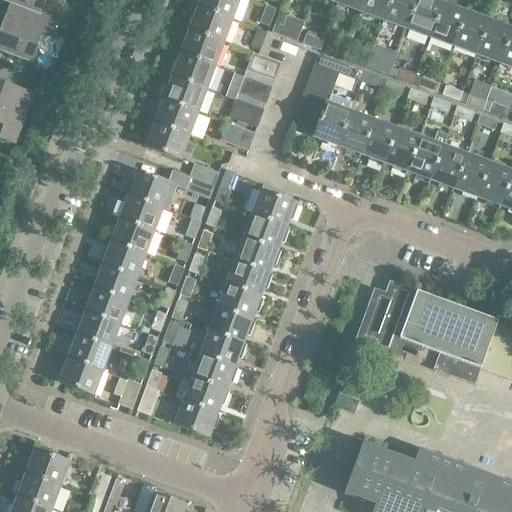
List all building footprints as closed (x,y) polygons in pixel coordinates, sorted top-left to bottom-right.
[(40,15),(45,0),(27,0),(24,9),(40,15)] [(238,0),(196,0),(194,7),(197,8),(231,21),(238,0)] [(336,0),(336,4),(359,12),(363,0),(336,0)] [(363,0),(359,12),(382,21),(389,0),(363,0)] [(389,0),(382,21),(406,29),(416,0),(389,0)] [(416,0),(406,29),(429,38),(441,4),(433,1),(433,0),(416,0)] [(441,4),(429,38),(452,47),(464,13),(456,10),(457,7),(443,1),(441,4)] [(40,15),(24,9),(9,3),(0,27),(0,34),(20,42),(14,58),(30,63),(41,35),(53,39),(60,22),(40,15)] [(265,7),(259,23),(268,27),(274,10),(265,7)] [(231,21),(197,8),(194,17),(191,15),(185,30),(188,31),(222,44),(231,21)] [(465,13),(464,13),(452,47),(475,55),(488,21),(480,18),(481,15),(466,10),(465,13)] [(274,25),(271,33),(279,36),(296,42),(302,24),(286,18),(282,28),(274,25)] [(489,18),(488,22),(488,21),(475,55),(499,64),(511,30),(503,27),(504,24),(489,18)] [(511,28),(511,30),(499,64),(511,68),(511,28)] [(257,30),(251,47),(259,50),(265,33),(257,30)] [(222,44),(188,31),(185,40),(182,39),(177,53),(180,55),(214,67),(222,44)] [(322,42),(305,36),(302,44),(319,50),(322,42)] [(345,50),(329,44),(325,53),(342,59),(345,50)] [(388,77),(396,54),(374,46),(366,68),(388,77)] [(365,67),(368,59),(352,53),(348,61),(365,67)] [(214,67),(180,55),(177,63),(173,62),(168,77),(171,78),(205,90),(214,67)] [(273,81),(279,65),(252,55),(246,71),(273,81)] [(336,76),(337,73),(341,65),(318,56),(314,67),(336,76)] [(357,71),(341,65),(337,73),(354,79),(357,71)] [(336,76),(314,67),(309,79),(332,87),(336,76)] [(412,85),(415,76),(398,70),(395,79),(412,85)] [(377,88),(380,80),(364,74),(361,82),(377,88)] [(205,90),(171,78),(168,86),(165,85),(159,100),(163,101),(196,114),(205,90)] [(265,104),(271,88),(243,78),(237,94),(265,104)] [(332,87),(309,79),(305,89),(328,98),(332,87)] [(435,93),(438,85),(422,79),(419,87),(435,93)] [(400,97),(404,88),(387,82),(384,91),(400,97)] [(0,125),(2,126),(0,131),(0,139),(15,145),(33,94),(3,83),(0,91),(0,125)] [(458,102),(462,93),(445,87),(442,96),(458,102)] [(324,109),(325,104),(326,104),(328,98),(305,89),(301,100),(324,109)] [(424,105),(427,97),(410,91),(407,99),(424,105)] [(481,110),(485,102),(468,96),(465,104),(481,110)] [(447,114),(450,105),(434,99),(430,108),(447,114)] [(319,121),(324,109),(301,100),(296,112),(319,121)] [(196,114),(163,101),(160,110),(156,109),(151,123),(154,124),(188,137),(196,114)] [(235,101),(229,118),(256,128),(262,111),(235,101)] [(326,104),(325,104),(324,109),(319,121),(315,132),(313,138),(322,141),(321,144),(336,150),(337,146),(349,113),(326,104)] [(505,119),(508,111),(492,104),(489,113),(505,119)] [(470,122),(473,114),(457,108),(454,116),(470,122)] [(315,132),(319,121),(296,112),(292,124),(315,132)] [(359,158),(360,155),(372,121),(349,113),(337,146),(345,150),(344,153),(359,158)] [(493,131),(497,123),(480,116),(477,125),(493,131)] [(382,167),(383,164),(396,130),(372,121),(360,155),(369,158),(367,161),(382,167)] [(188,137),(154,124),(151,133),(148,132),(142,146),(146,148),(179,160),(188,137)] [(220,141),(247,151),(254,135),(226,125),(220,141)] [(511,137),(511,128),(503,125),(500,133),(511,137)] [(405,175),(407,172),(419,139),(396,130),(383,164),(392,167),(391,170),(405,175)] [(442,147),(419,139),(407,172),(415,175),(414,179),(429,184),(430,181),(442,147)] [(452,193),(453,189),(466,156),(442,147),(430,181),(438,184),(437,187),(452,193)] [(475,201),(476,198),(488,164),(466,156),(453,189),(461,192),(460,196),(475,201)] [(6,162),(1,171),(10,176),(15,166),(6,162)] [(498,210),(500,207),(511,173),(511,172),(488,164),(476,198),(485,201),(484,204),(498,210)] [(213,187),(218,174),(194,166),(189,178),(213,187)] [(124,196),(127,197),(161,209),(170,185),(136,173),(133,182),(130,181),(124,196)] [(511,173),(500,207),(508,210),(507,213),(511,214),(511,173)] [(189,178),(184,191),(208,200),(213,187),(189,178)] [(214,202),(222,205),(229,188),(220,185),(214,202)] [(285,228),(288,219),(291,220),(297,206),(294,204),(260,192),(251,215),(285,228)] [(116,219),(119,220),(153,233),(161,209),(127,197),(124,206),(121,204),(116,219)] [(212,208),(206,225),(214,228),(220,211),(212,208)] [(276,251),(280,242),(283,244),(288,229),(285,228),(251,215),(243,239),(276,251)] [(107,242),(110,243),(144,256),(153,233),(119,220),(116,229),(113,227),(107,242)] [(191,220),(185,237),(193,240),(200,223),(191,220)] [(203,232),(197,248),(205,251),(212,235),(203,232)] [(268,274),(271,266),(274,267),(280,252),(276,251),(243,239),(234,262),(268,274)] [(98,266),(102,267),(135,279),(144,256),(110,243),(107,252),(104,251),(98,266)] [(182,244),(176,260),(185,263),(191,247),(182,244)] [(195,255),(188,271),(197,274),(203,258),(195,255)] [(259,297),(262,289),(266,290),(271,275),(268,274),(234,262),(226,285),(259,297)] [(90,289),(93,290),(127,302),(135,279),(102,267),(99,275),(95,274),(90,289)] [(174,267),(168,283),(176,287),(182,270),(174,267)] [(186,278),(180,295),(188,298),(194,281),(186,278)] [(369,301),(354,341),(400,358),(402,353),(418,358),(422,348),(439,354),(432,370),(473,385),(479,370),(497,322),(389,282),(380,305),(369,301)] [(251,321),(254,312),(257,313),(263,299),(259,297),(226,285),(217,308),(251,321)] [(81,312),(85,313),(118,326),(127,302),(93,290),(90,299),(87,297),(81,312)] [(165,290),(159,307),(168,310),(174,293),(165,290)] [(177,301),(171,318),(180,321),(186,304),(177,301)] [(242,344),(245,335),(249,337),(254,322),(251,321),(217,308),(209,332),(242,344)] [(78,321),(73,335),(76,337),(110,349),(118,326),(85,313),(81,322),(78,321)] [(157,313),(151,330),(159,333),(165,317),(157,313)] [(169,325),(163,341),(171,344),(177,328),(169,325)] [(234,367),(237,359),(240,360),(245,345),(242,344),(209,332),(200,355),(234,367)] [(101,372),(110,349),(76,337),(73,345),(70,344),(64,359),(67,360),(101,372)] [(148,337),(142,353),(151,356),(157,340),(148,337)] [(160,348),(154,365),(163,368),(169,351),(160,348)] [(225,391),(228,382),(231,383),(237,369),(234,367),(200,355),(191,378),(225,391)] [(59,383),(92,396),(101,372),(67,360),(64,368),(61,367),(56,382),(59,383)] [(140,360),(133,377),(142,380),(148,363),(140,360)] [(145,388),(154,391),(160,375),(151,371),(145,388)] [(216,414),(220,405),(223,407),(228,392),(225,391),(191,378),(183,402),(216,414)] [(343,380),(333,407),(353,414),(363,388),(343,380)] [(127,381),(120,398),(118,405),(131,410),(140,386),(127,381)] [(158,393),(154,391),(145,388),(137,412),(150,417),(158,393)] [(183,402),(174,426),(208,438),(211,429),(214,430),(220,415),(216,414),(183,402)] [(374,506),(372,511),(511,511),(511,483),(418,449),(414,462),(362,443),(343,495),(374,506)] [(25,475),(25,474),(59,486),(68,463),(34,450),(31,460),(27,459),(22,473),(25,475)] [(88,497),(92,499),(100,502),(109,478),(96,473),(88,497)] [(25,474),(25,475),(22,483),(19,482),(13,497),(17,498),(50,510),(59,486),(25,474)] [(106,503),(115,507),(124,483),(115,480),(106,503)] [(142,488),(133,511),(183,511),(185,506),(153,494),(153,492),(142,488)] [(17,498),(13,506),(10,505),(7,511),(49,511),(50,510),(17,498)] [(96,511),(100,502),(92,499),(87,511),(96,511)]
